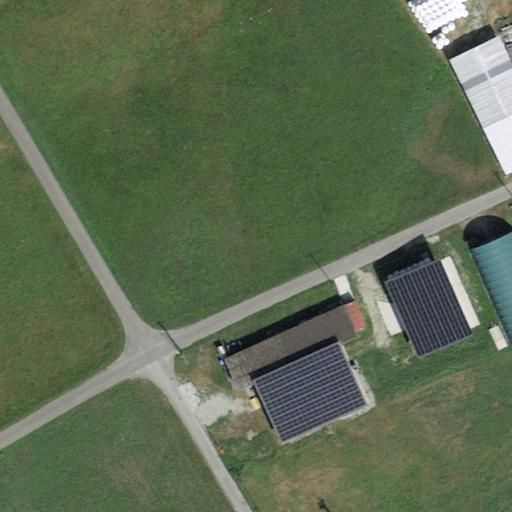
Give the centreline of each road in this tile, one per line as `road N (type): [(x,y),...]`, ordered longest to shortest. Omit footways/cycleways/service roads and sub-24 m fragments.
road 1 (residential): [(152,353),(511,192)]
road 2 (residential): [(152,353),(0,96)]
road 3 (track): [(246,511),(152,353)]
road 4 (residential): [(152,353),(0,443)]
